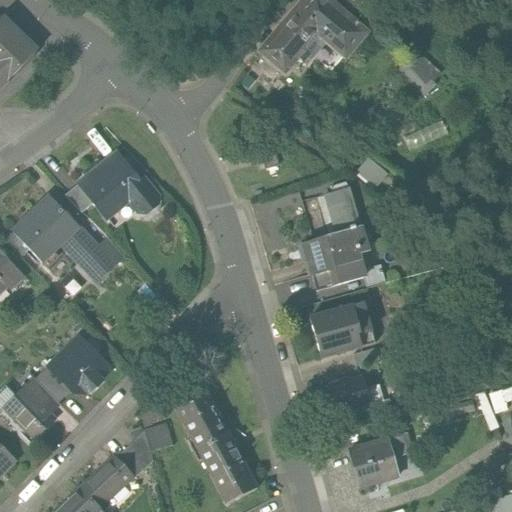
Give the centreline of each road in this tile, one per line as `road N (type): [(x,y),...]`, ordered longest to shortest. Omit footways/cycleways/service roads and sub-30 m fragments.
road 1 (residential): [(248,295),(193,335),(20,511)]
road 2 (residential): [(108,59),(178,122),(204,169),(248,295)]
road 3 (residential): [(248,295),(312,511)]
road 4 (track): [(285,0),(178,122)]
road 5 (residential): [(0,162),(56,124),(108,59)]
